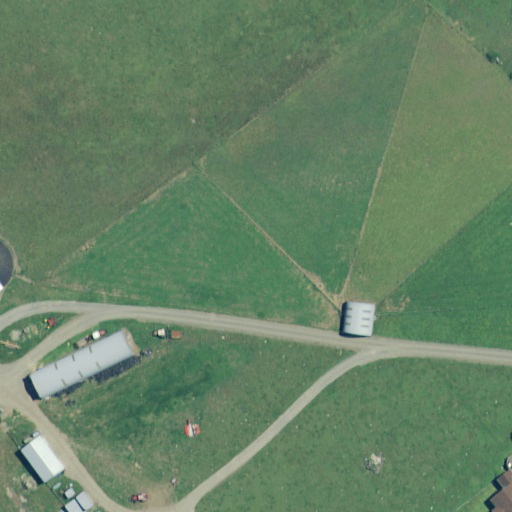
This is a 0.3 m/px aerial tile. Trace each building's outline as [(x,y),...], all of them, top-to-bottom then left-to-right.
[(377,306),(350,303),(347,334),(373,336),(377,306)] [(138,357),(126,331),(89,349),(85,341),(67,349),(71,357),(35,375),(47,400),(138,357)] [(70,470),(46,437),(27,451),(50,484),(70,470)] [(511,511),(511,473),(502,482),(510,491),(497,501),(502,507),(496,511),(511,511)] [(92,511),(100,507),(91,493),(70,507),(73,511),(92,511)]
